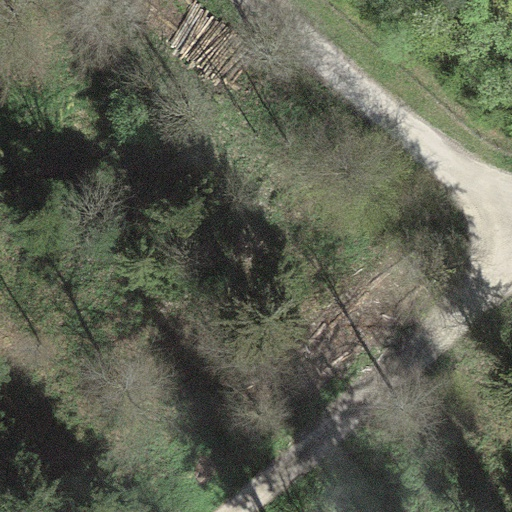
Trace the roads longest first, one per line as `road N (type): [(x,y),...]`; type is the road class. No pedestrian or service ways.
road 1 (track): [(511,283),(239,511)]
road 2 (track): [(250,0),(479,196),(511,199)]
